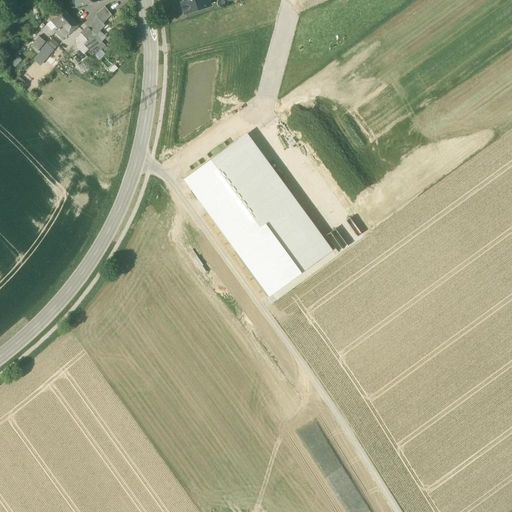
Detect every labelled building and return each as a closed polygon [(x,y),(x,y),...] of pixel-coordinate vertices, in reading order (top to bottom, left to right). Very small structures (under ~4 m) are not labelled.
[(180,0),(185,14),(194,11),(193,8),(200,6),(201,9),(210,6),(208,0),(180,0)] [(95,15),(97,17),(103,24),(111,15),(105,7),(95,15)] [(56,27),(59,30),(71,19),(63,10),(50,21),(51,21),(56,27)] [(105,27),(97,17),(87,28),(92,33),(94,35),(96,36),(99,32),(105,27)] [(71,19),(59,30),(65,37),(66,38),(78,27),(71,19)] [(56,27),(51,21),(46,25),(51,32),(56,27)] [(80,34),(85,39),(92,33),(87,28),(80,34)] [(62,41),(65,37),(59,30),(56,32),(55,33),(62,41)] [(96,36),(101,43),(107,38),(99,32),(96,36)] [(94,35),(92,33),(85,39),(88,42),(90,40),(94,35)] [(85,39),(80,34),(75,39),(77,49),(83,55),(88,50),(84,46),(88,42),(85,39)] [(96,36),(94,35),(90,40),(88,42),(84,46),(88,50),(94,57),(105,48),(101,43),(96,36)] [(39,36),(30,47),(36,53),(45,42),(39,36)] [(53,39),(48,45),(54,50),(58,44),(53,39)] [(48,45),(47,44),(33,61),(40,67),(54,50),(48,45)] [(17,56),(11,63),(15,68),(22,61),(17,56)] [(75,69),(82,75),(86,72),(78,65),(75,69)] [(15,83),(23,90),(28,85),(20,77),(15,83)] [(247,134),(237,141),(322,258),(332,251),(247,134)] [(322,258),(237,141),(183,180),(269,297),(322,258)]
